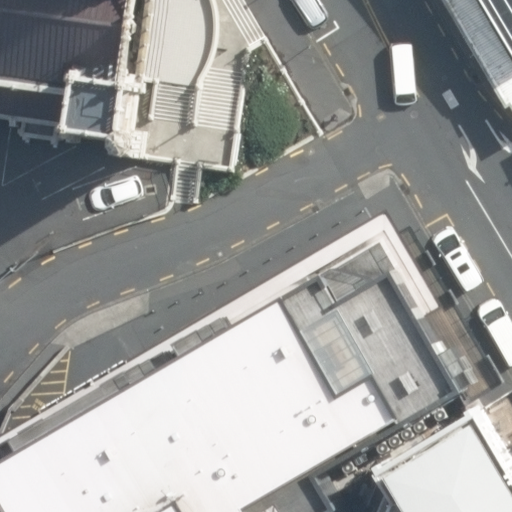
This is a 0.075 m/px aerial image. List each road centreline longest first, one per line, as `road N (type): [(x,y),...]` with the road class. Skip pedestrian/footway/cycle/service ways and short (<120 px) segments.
road 1 (residential): [(423,112),(191,235),(75,284),(0,337)]
road 2 (tertiary): [(511,252),(423,112)]
road 3 (tertiary): [(423,112),(358,0)]
